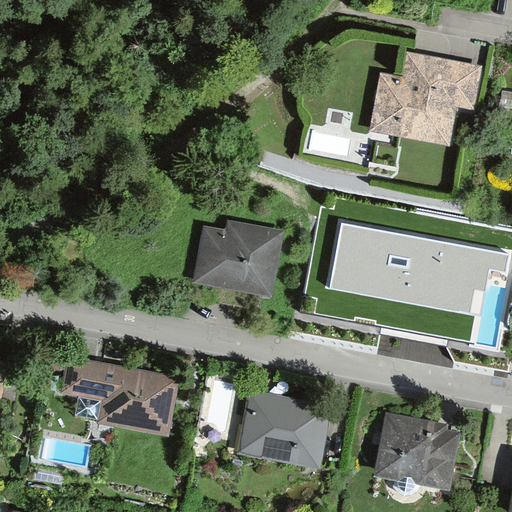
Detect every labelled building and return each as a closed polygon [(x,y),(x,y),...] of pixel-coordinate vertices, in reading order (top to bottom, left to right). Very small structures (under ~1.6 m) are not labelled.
[(402,82),(379,77),(367,134),(449,150),(458,108),(475,111),(483,71),(407,56),(402,82)] [(421,237),(340,222),(324,307),(387,318),(394,281),(412,284),(421,237)] [(233,291),(272,299),(285,234),(227,223),(225,233),(204,229),(193,283),(233,291)] [(133,373),(67,361),(60,398),(100,405),(96,428),(169,441),(179,381),(133,373)] [(297,403),(250,393),(237,457),(320,473),(333,410),(297,403)] [(428,423),(386,416),(374,481),(395,485),(395,488),(398,493),(405,497),(412,497),(418,494),(420,489),(449,494),(460,434),(448,432),(449,427),(428,423)]
